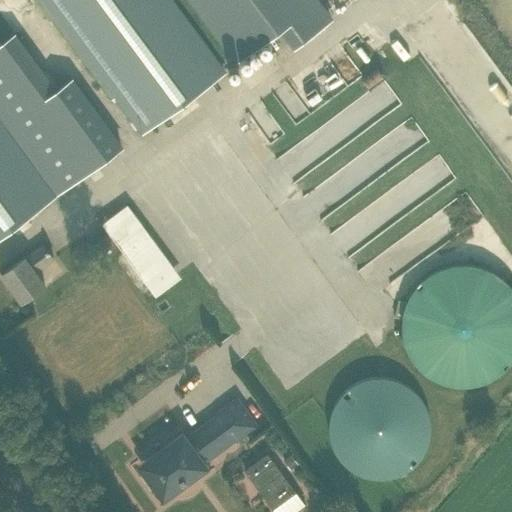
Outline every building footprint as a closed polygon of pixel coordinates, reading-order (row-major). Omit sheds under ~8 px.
[(41,0),(142,134),(226,71),(172,0),(41,0)] [(0,229),(123,149),(73,73),(52,88),(14,30),(0,39),(0,229)] [(126,205),(106,220),(113,230),(115,229),(129,249),(125,251),(133,261),(131,263),(145,283),(170,265),(126,205)] [(1,274),(21,301),(44,284),(35,272),(53,259),(42,244),(1,274)] [(511,277),(465,264),(420,264),(404,319),(405,368),(454,383),(504,382),(511,355),(511,277)] [(434,452),(401,367),(322,398),(355,483),(434,452)] [(205,424),(206,425),(196,432),(195,431),(196,432),(185,440),(182,436),(147,461),(152,467),(146,471),(163,495),(198,470),(197,469),(195,470),(192,466),(198,461),(199,463),(211,454),(212,455),(213,455),(212,453),(221,446),(222,448),(223,447),(222,446),(234,437),(236,440),(256,425),(237,398),(217,413),(219,416),(206,425),(206,423),(205,424)] [(295,491),(267,452),(244,470),(272,508),(295,491)]
